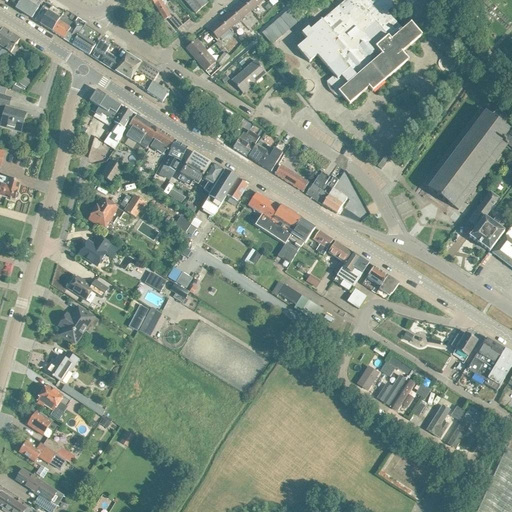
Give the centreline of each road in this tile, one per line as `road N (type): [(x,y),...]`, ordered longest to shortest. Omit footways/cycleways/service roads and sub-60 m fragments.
road 1 (residential): [(0,381),(83,70)]
road 2 (tertiary): [(334,224),(83,70)]
road 3 (residential): [(470,463),(498,417),(493,410),(359,329)]
road 4 (residential): [(470,463),(346,389),(342,363),(359,329)]
road 5 (residential): [(398,243),(384,206),(352,170),(274,120)]
road 6 (tertiary): [(475,314),(334,224)]
road 7 (unclassified): [(511,313),(398,243)]
road 8 (residential): [(359,329),(381,304),(452,324),(475,314)]
